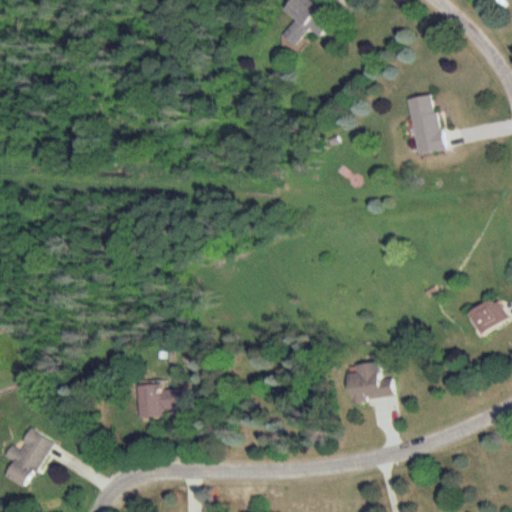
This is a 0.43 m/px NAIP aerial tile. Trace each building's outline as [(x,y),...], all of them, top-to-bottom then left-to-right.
[(311,0),(293,0),(285,9),(297,22),(284,35),(295,47),(313,30),(320,38),(335,24),(311,0)] [(419,156),(445,153),(437,96),(411,100),(419,156)] [(470,316),(487,335),(510,314),(493,295),(470,316)] [(392,398),(387,361),(348,366),(353,403),(392,398)] [(165,382),(140,382),(141,417),(166,416),(165,382)] [(6,476),(28,489),(56,441),(33,428),(21,448),(14,444),(7,456),(15,461),(6,476)]
